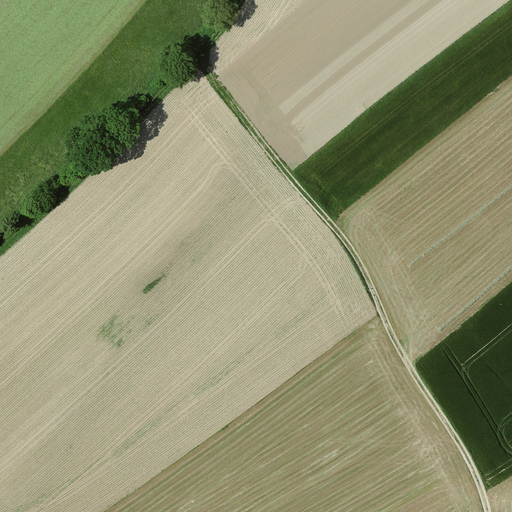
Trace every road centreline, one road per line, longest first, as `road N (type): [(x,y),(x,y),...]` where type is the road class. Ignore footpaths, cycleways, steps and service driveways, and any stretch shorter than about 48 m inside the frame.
road 1 (track): [(195,56),(353,252),(396,343),(469,461),(487,511)]
road 2 (track): [(0,241),(208,43)]
